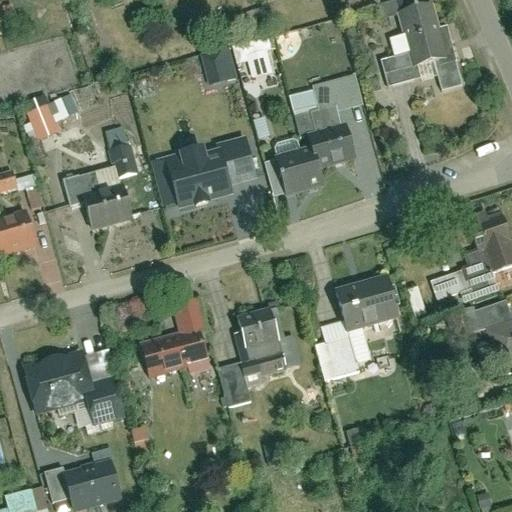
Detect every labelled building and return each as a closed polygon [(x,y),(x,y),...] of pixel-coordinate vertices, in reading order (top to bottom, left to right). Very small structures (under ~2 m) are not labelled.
[(346,0),(353,16),(381,5),(378,0),(346,0)] [(454,58),(440,4),(403,13),(419,69),(454,58)] [(239,65),(247,62),(253,80),(275,73),(265,38),(233,47),(239,65)] [(222,54),(201,61),(209,88),(230,82),(222,54)] [(59,120),(78,115),(73,97),(28,110),(36,141),(62,134),(59,120)] [(361,163),(350,123),(315,131),(320,148),(326,171),(361,163)] [(104,133),(119,180),(139,174),(125,127),(104,133)] [(186,185),(238,173),(228,139),(177,153),(186,185)] [(292,197),(332,185),(320,148),(283,158),(292,197)] [(0,175),(0,194),(18,190),(13,172),(0,175)] [(17,179),(18,188),(36,187),(36,178),(17,179)] [(99,231),(139,221),(129,185),(89,195),(99,231)] [(283,224),(292,222),(288,198),(279,200),(283,224)] [(0,251),(2,259),(42,247),(30,211),(0,218),(0,251)] [(503,273),(511,269),(511,229),(507,215),(474,227),(480,248),(493,245),(503,273)] [(393,277),(342,292),(353,333),(405,318),(393,277)] [(183,334),(144,343),(153,378),(219,363),(202,298),(176,306),(183,334)] [(275,308),(243,319),(254,353),(286,345),(275,308)] [(511,322),(499,327),(511,361),(511,322)] [(28,364),(42,413),(100,398),(88,352),(28,364)] [(148,428),(133,430),(136,452),(151,450),(148,428)] [(111,461),(67,474),(79,511),(124,501),(111,461)] [(0,511),(41,511),(38,500),(0,511)]
